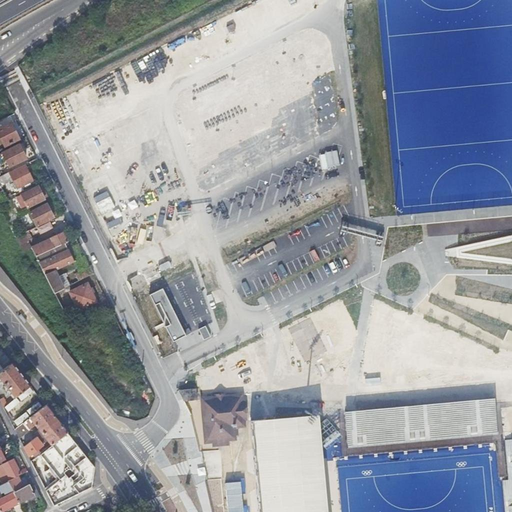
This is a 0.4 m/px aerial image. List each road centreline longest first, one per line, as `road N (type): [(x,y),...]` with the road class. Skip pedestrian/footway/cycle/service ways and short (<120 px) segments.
road 1 (residential): [(16,88),(171,406),(165,423),(114,455)]
road 2 (unknown): [(107,273),(207,241),(357,176)]
road 3 (tertiary): [(0,308),(114,455)]
road 4 (unknown): [(349,125),(192,192)]
road 5 (unknown): [(218,277),(362,208)]
